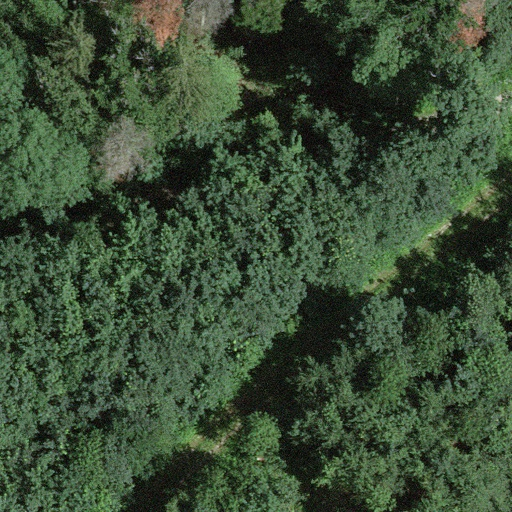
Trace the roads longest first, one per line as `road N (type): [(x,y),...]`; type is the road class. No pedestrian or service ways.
road 1 (track): [(0,255),(328,146),(511,98)]
road 2 (track): [(124,511),(511,188)]
